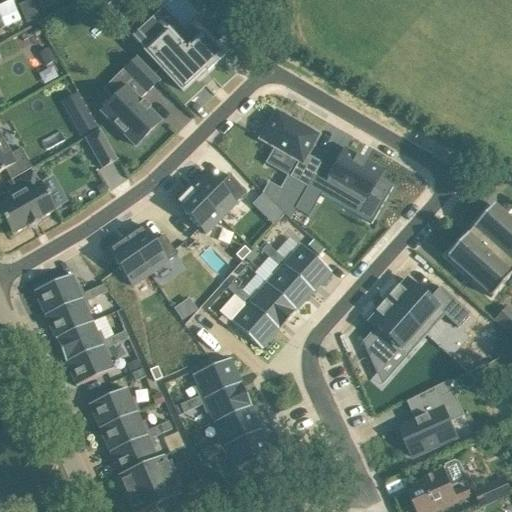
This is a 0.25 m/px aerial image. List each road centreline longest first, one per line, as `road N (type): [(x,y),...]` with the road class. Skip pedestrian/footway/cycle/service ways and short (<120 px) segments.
road 1 (residential): [(0,278),(105,221),(262,84),(284,82),(418,158),(435,179),(433,202),(316,338),(312,375),(364,494)]
road 2 (residential): [(88,511),(0,316)]
